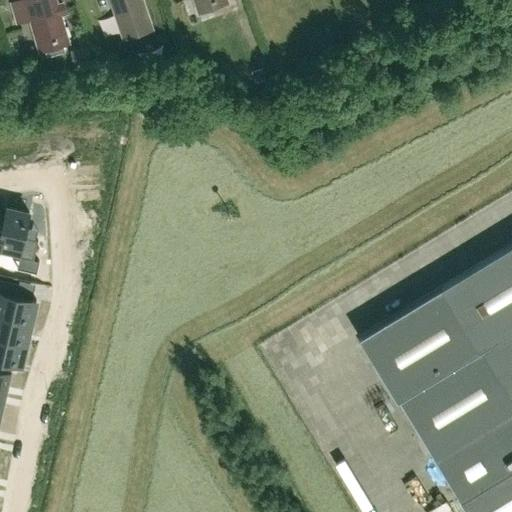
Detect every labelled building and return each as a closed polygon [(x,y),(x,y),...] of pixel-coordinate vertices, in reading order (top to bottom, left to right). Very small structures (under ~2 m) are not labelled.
[(69,43),(56,0),(24,0),(29,14),(33,13),(42,43),(43,42),(47,56),(66,50),(64,44),(69,43)] [(151,22),(143,0),(110,0),(111,3),(116,1),(126,31),(127,30),(151,22)] [(7,206),(0,237),(0,250),(33,258),(38,239),(24,235),(29,211),(7,206)] [(511,511),(511,241),(441,285),(360,334),(362,337),(461,500),(468,511),(511,511)] [(0,312),(31,320),(36,298),(16,293),(19,282),(0,277),(0,312)] [(0,312),(0,334),(26,341),(31,320),(0,312)] [(0,334),(0,358),(21,363),(26,341),(0,334)] [(0,368),(0,392),(6,394),(11,371),(0,368)]
